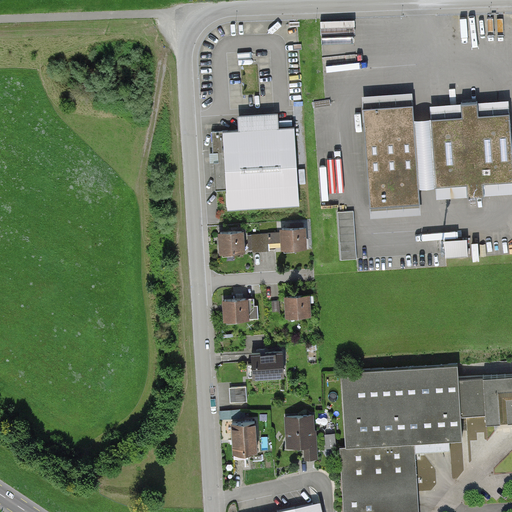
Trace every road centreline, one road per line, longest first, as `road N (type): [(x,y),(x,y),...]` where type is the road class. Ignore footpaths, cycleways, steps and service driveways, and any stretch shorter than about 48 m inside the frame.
road 1 (unclassified): [(486,0),(224,9),(190,32)]
road 2 (residential): [(190,32),(196,281)]
road 3 (residential): [(196,281),(212,511)]
road 4 (track): [(0,19),(183,13),(199,20)]
road 5 (track): [(142,180),(165,50),(172,36),(190,32)]
